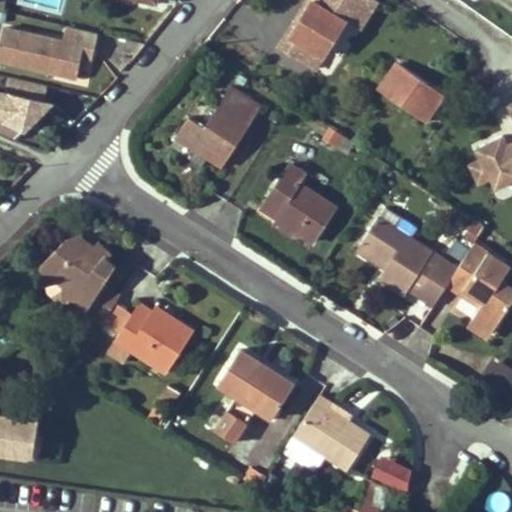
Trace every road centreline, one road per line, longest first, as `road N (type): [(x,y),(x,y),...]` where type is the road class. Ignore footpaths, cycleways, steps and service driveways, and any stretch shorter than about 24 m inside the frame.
road 1 (residential): [(80,147),(511,437)]
road 2 (residential): [(80,147),(204,0)]
